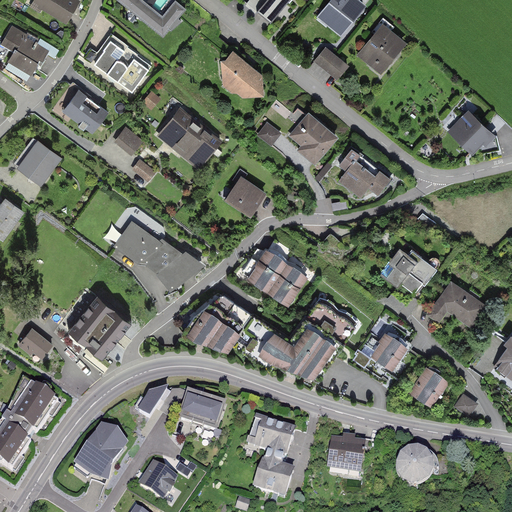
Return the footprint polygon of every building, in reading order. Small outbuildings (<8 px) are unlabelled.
[(84,1),(82,0),(38,0),(35,7),(70,26),(84,1)] [(121,0),(164,36),(189,7),(181,0),(174,0),(163,13),(160,11),(154,5),(147,0),(121,0)] [(296,0),(271,0),(261,13),(275,25),(296,0)] [(329,0),(317,16),(340,35),(366,2),(363,0),(329,0)] [(356,53),(380,73),(407,40),(384,21),(356,53)] [(56,50),(14,26),(3,45),(15,53),(9,64),(37,81),(56,50)] [(127,46),(113,35),(94,59),(132,89),(151,66),(136,54),(130,61),(121,54),(127,46)] [(351,64),(327,46),(316,61),(340,78),(351,64)] [(268,76),(235,51),(225,63),(225,87),(241,99),(271,98),(268,76)] [(109,108),(79,86),(62,108),(92,131),(109,108)] [(145,100),(153,108),(163,98),(154,90),(145,100)] [(223,139),(181,104),(157,133),(199,168),(223,139)] [(498,132),(469,105),(448,127),(474,151),(484,140),(488,143),(498,132)] [(340,134),(310,109),(290,133),(301,142),(297,147),(316,163),(340,134)] [(281,131),(267,121),(258,133),(271,143),(281,131)] [(144,137),(126,124),(114,141),(132,153),(144,137)] [(63,155),(38,137),(17,166),(42,184),(63,155)] [(365,153),(354,144),(339,164),(347,169),(339,179),(362,196),(370,186),(380,194),(393,177),(383,169),(379,174),(360,159),(365,153)] [(156,168),(140,157),(132,168),(148,179),(156,168)] [(267,189),(241,172),(224,197),(249,214),(267,189)] [(28,213),(9,198),(0,209),(0,237),(6,242),(28,213)] [(429,207),(422,216),(441,232),(448,223),(429,207)] [(159,238),(132,218),(113,243),(171,287),(206,260),(186,247),(182,250),(162,234),(159,238)] [(271,291),(292,262),(272,247),(250,276),(271,291)] [(413,253),(405,247),(385,274),(420,300),(444,269),(417,249),(413,253)] [(291,306),(313,277),(292,262),(271,291),(291,306)] [(490,305),(456,279),(429,315),(441,324),(451,310),(474,327),(490,305)] [(134,318),(101,291),(71,329),(105,355),(134,318)] [(291,340),(252,313),(242,329),(248,332),(238,349),(271,372),(275,366),(319,380),(358,323),(353,317),(347,312),(339,309),(334,303),(328,300),(321,297),(291,340)] [(210,309),(195,333),(214,344),(229,321),(210,309)] [(229,321),(214,344),(234,356),(238,349),(248,332),(242,329),(229,321)] [(53,344),(32,328),(22,341),(23,341),(20,344),(30,352),(33,349),(43,357),(53,344)] [(413,346),(391,329),(371,355),(393,371),(413,346)] [(511,341),(510,344),(511,345),(511,346),(497,366),(511,377),(511,341)] [(456,384),(431,366),(413,392),(438,410),(456,384)] [(59,403),(33,386),(32,387),(34,388),(33,388),(34,389),(27,399),(25,398),(11,418),(7,415),(2,422),(6,425),(0,434),(0,462),(13,471),(13,470),(12,470),(13,469),(12,469),(20,457),(22,458),(32,444),(27,441),(34,432),(38,434),(50,416),(48,415),(56,403),(57,404),(57,403),(58,404),(59,403)] [(141,400),(135,409),(150,419),(165,396),(168,398),(171,394),(168,392),(150,396),(146,403),(141,400)] [(457,406),(472,415),(480,402),(465,392),(457,406)] [(224,406),(190,395),(182,420),(194,424),(196,419),(205,422),(204,427),(216,431),(224,406)] [(295,432),(269,423),(267,428),(256,424),(251,439),(262,442),(260,448),(269,451),(265,463),(264,462),(255,488),(274,494),(276,489),(287,492),(292,478),(281,475),(283,469),(281,468),(285,456),(287,457),(295,432)] [(124,448),(102,431),(74,469),(88,478),(94,473),(102,476),(103,477),(108,478),(114,463),(124,448)] [(370,444),(334,439),(330,468),(365,474),(370,444)] [(287,466),(296,469),(301,453),(292,450),(287,466)] [(398,461),(397,465),(397,472),(400,480),(404,485),(407,487),(414,489),(420,488),(425,487),(432,481),(435,473),(435,466),(433,460),(431,456),(423,451),(417,450),(409,451),(402,455),(398,461)] [(154,462),(140,485),(170,503),(184,480),(154,462)] [(241,497),(238,509),(250,511),(253,500),(241,497)]
